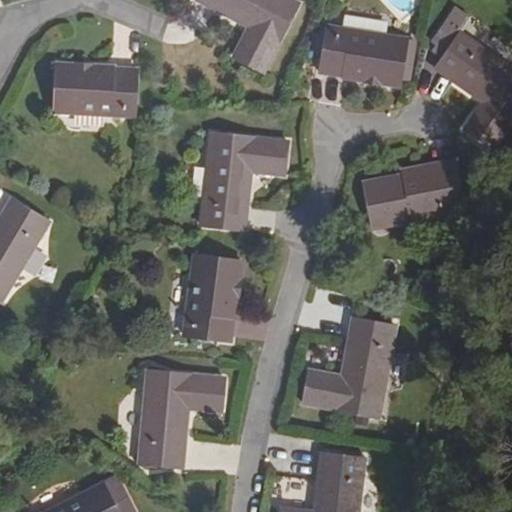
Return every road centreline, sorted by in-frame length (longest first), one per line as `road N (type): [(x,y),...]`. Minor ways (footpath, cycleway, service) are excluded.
road 1 (residential): [(238,511),(290,278),(337,129),(398,125)]
road 2 (residential): [(111,7),(39,6),(0,47)]
